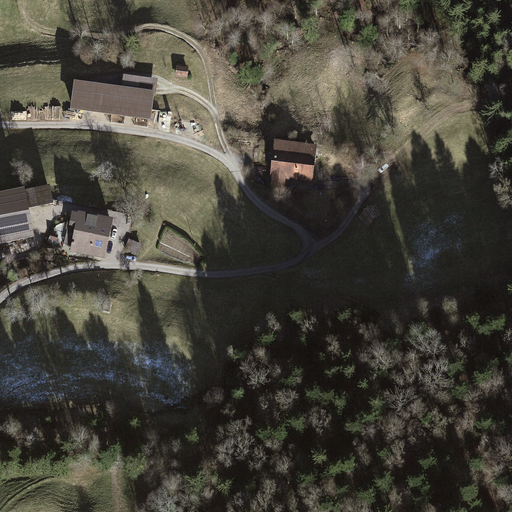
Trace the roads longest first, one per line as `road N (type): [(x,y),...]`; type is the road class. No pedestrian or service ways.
road 1 (track): [(215,114),(205,59),(184,37),(150,27),(91,35),(40,29),(21,0)]
road 2 (track): [(265,269),(352,298),(409,333),(511,323)]
